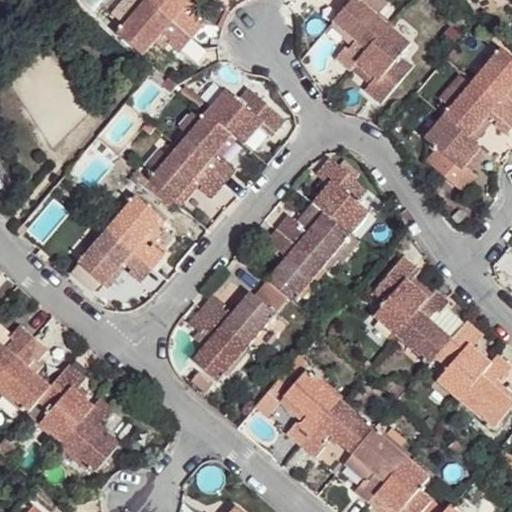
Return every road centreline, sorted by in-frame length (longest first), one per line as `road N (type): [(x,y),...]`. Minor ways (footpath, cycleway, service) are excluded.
road 1 (residential): [(318,131),(126,357)]
road 2 (residential): [(460,271),(370,143),(345,131),(318,131)]
road 3 (residential): [(0,251),(126,357)]
road 4 (residential): [(209,431),(301,511)]
